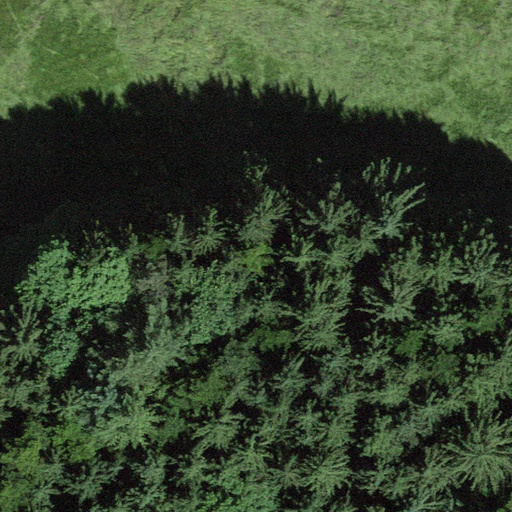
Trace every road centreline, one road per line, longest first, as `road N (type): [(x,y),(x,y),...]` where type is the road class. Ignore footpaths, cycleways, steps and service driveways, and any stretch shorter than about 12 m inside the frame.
road 1 (motorway): [(0,183),(424,511)]
road 2 (motorway): [(511,276),(159,0)]
